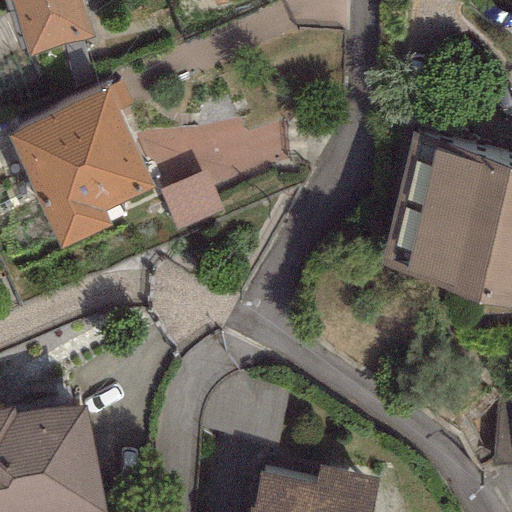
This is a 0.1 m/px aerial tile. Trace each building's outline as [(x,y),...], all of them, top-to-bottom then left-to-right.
[(7,0),(19,30),(84,8),(80,0),(7,0)] [(62,221),(99,202),(94,190),(145,163),(103,78),(14,124),(62,221)] [(395,248),(511,278),(511,150),(416,126),(400,190),(409,193),(395,248)] [(272,441),(290,369),(274,363),(249,365),(233,370),(218,379),(206,395),(197,424),(272,441)] [(0,501),(90,483),(73,400),(4,414),(2,406),(0,406),(0,501)] [(492,457),(511,457),(511,402),(498,400),(492,457)] [(315,474),(261,462),(248,511),(359,511),(366,479),(316,468),(315,474)]
